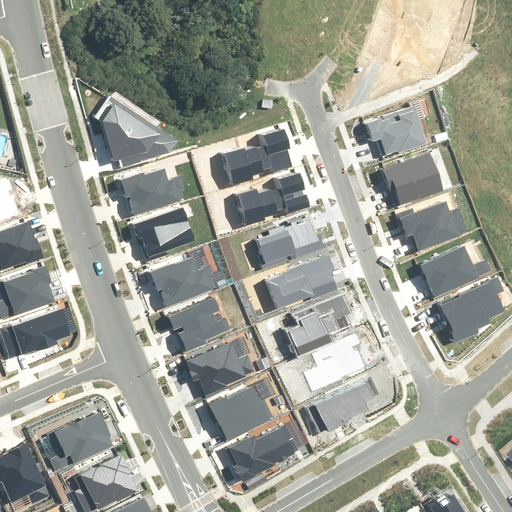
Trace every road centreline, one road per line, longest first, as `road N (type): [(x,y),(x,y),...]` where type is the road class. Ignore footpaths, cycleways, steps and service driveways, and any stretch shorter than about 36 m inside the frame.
road 1 (tertiary): [(28,9),(72,212),(125,355)]
road 2 (residential): [(443,414),(378,292),(302,88)]
road 3 (residential): [(277,511),(443,414)]
road 4 (tertiary): [(125,355),(149,421),(201,511)]
road 5 (residential): [(0,409),(125,355)]
